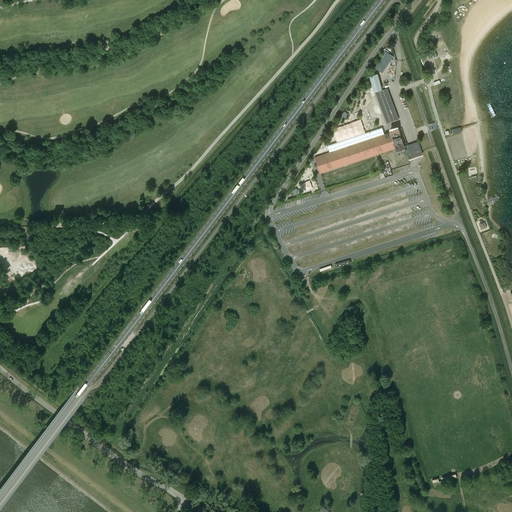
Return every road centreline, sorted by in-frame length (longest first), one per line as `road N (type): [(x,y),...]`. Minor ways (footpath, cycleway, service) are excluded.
road 1 (secondary): [(0,495),(383,0)]
road 2 (track): [(0,255),(24,249),(31,228),(142,215),(338,0)]
road 3 (track): [(0,131),(59,137),(181,85),(201,61),(223,0)]
road 4 (unclassified): [(200,511),(87,437),(0,365)]
